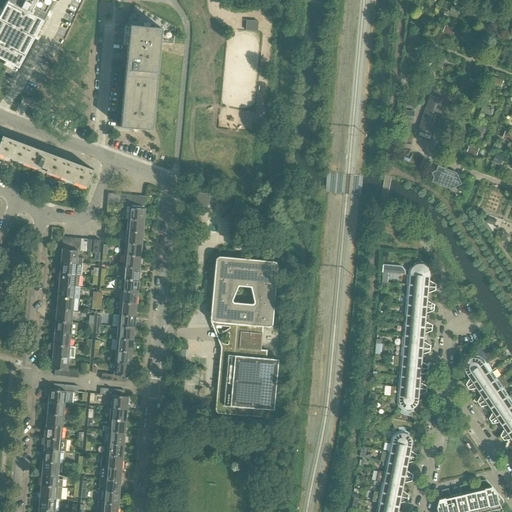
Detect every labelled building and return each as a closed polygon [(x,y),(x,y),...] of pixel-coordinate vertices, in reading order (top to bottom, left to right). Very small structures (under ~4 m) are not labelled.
[(8,0),(6,0),(0,13),(0,58),(17,68),(53,0),(9,0),(10,0),(8,0)] [(82,0),(64,40),(65,40),(84,0),(82,0)] [(451,12),(458,15),(461,9),(453,6),(451,12)] [(120,127),(138,129),(152,130),(154,106),(159,50),(161,28),(129,25),(120,127)] [(455,30),(446,27),(445,27),(444,27),(444,28),(445,28),(443,33),(452,36),(455,30)] [(500,60),(509,64),(511,58),(502,54),(500,60)] [(433,62),(439,64),(443,62),(444,59),(435,56),(433,62)] [(492,84),(494,85),(501,87),(503,81),(494,78),(493,81),(492,84)] [(418,131),(433,136),(446,101),(431,95),(418,131)] [(22,98),(20,105),(25,108),(28,100),(22,98)] [(411,107),(416,111),(422,104),(417,100),(411,107)] [(493,110),(493,109),(484,106),(482,112),(491,115),(492,111),(493,112),(494,110),(493,110)] [(404,120),(414,121),(415,113),(404,112),(404,120)] [(487,127),(478,123),(475,129),(486,133),(486,131),(485,131),(487,127)] [(511,134),(504,132),(502,138),(511,141),(511,134)] [(0,154),(16,161),(22,144),(2,136),(0,139),(0,154)] [(16,161),(22,163),(29,146),(22,144),(16,161)] [(22,163),(29,166),(35,149),(29,146),(22,163)] [(467,152),(477,155),(479,149),(470,146),(467,152)] [(36,168),(37,166),(43,151),(35,149),(29,166),(36,168)] [(37,166),(46,169),(51,155),(43,151),(37,166)] [(45,171),(52,174),(58,157),(51,155),(46,169),(45,171)] [(52,174),(59,177),(65,160),(58,157),(52,174)] [(59,177),(66,179),(72,163),(65,160),(59,177)] [(72,163),(66,179),(86,187),(93,170),(92,170),(72,163)] [(432,173),(434,178),(432,182),(451,189),(457,186),(460,179),(457,173),(438,166),(437,171),(432,173)] [(209,194),(194,192),(192,205),(193,205),(208,206),(209,195),(209,194)] [(123,219),(127,219),(128,219),(144,220),(144,216),(145,209),(145,208),(138,208),(132,207),(129,207),(124,207),(123,219)] [(128,219),(127,219),(126,231),(142,232),(143,225),(144,225),(144,220),(128,219)] [(126,231),(125,242),(142,244),(142,240),(142,232),(126,231)] [(92,252),(95,252),(99,253),(100,240),(93,240),(92,252)] [(125,248),(124,255),(140,256),(141,249),(142,244),(125,242),(125,243),(118,242),(118,248),(125,248)] [(61,257),(60,261),(82,263),(82,258),(77,258),(78,251),(74,250),(67,250),(61,249),(61,250),(62,250),(61,257)] [(124,255),(123,266),(140,268),(140,264),(139,264),(140,256),(124,255)] [(214,271),(213,288),(211,307),(210,312),(210,317),(210,318),(210,319),(210,320),(211,320),(211,321),(212,321),(212,322),(213,322),(214,322),(233,324),(231,347),(224,346),(223,346),(222,347),(221,348),(221,349),(220,350),(217,388),(216,396),(216,399),(215,407),(215,409),(215,410),(215,411),(216,412),(217,413),(218,413),(221,414),(260,417),(261,409),(267,409),(272,410),(273,410),(278,360),(266,359),(267,350),(261,350),(263,327),(268,327),(269,327),(270,326),(271,326),(271,325),(272,325),(272,324),(272,323),(275,293),(277,266),(277,265),(277,264),(276,263),(275,262),(274,262),(270,261),(221,257),(220,257),(219,257),(218,257),(217,257),(216,258),(216,259),(215,259),(215,260),(215,261),(215,266),(214,271)] [(61,266),(60,273),(79,275),(80,275),(82,263),(60,261),(60,266),(61,266)] [(409,273),(408,275),(430,277),(430,274),(430,273),(430,272),(430,270),(429,269),(429,268),(428,267),(427,267),(427,264),(426,263),(425,263),(424,262),(422,262),(421,262),(420,262),(418,262),(417,263),(415,263),(414,264),(413,265),(412,265),(411,267),(410,268),(410,269),(409,270),(409,272),(409,273)] [(123,273),(122,279),(138,280),(139,273),(140,268),(123,266),(118,266),(117,273),(123,273)] [(58,281),(58,285),(78,287),(79,275),(60,273),(59,281),(58,281)] [(408,275),(408,285),(436,288),(436,284),(430,281),(430,277),(408,275)] [(122,279),(121,291),(138,292),(138,288),(137,288),(138,280),(122,279)] [(58,290),(58,297),(73,299),(78,299),(80,287),(78,287),(58,285),(58,290)] [(408,285),(407,295),(428,297),(429,293),(436,291),(436,288),(408,285)] [(121,291),(120,303),(136,304),(137,297),(138,292),(121,291)] [(407,295),(406,305),(434,308),(435,305),(428,301),(428,297),(407,295)] [(56,304),(56,309),(72,310),(73,299),(58,297),(57,305),(56,304)] [(120,303),(119,314),(136,315),(136,312),(135,311),(136,304),(120,303)] [(406,305),(405,315),(426,317),(427,313),(434,311),(434,308),(406,305)] [(56,313),(55,321),(71,322),(72,310),(56,309),(55,313),(56,313)] [(119,314),(118,326),(134,328),(135,320),(136,315),(119,314)] [(405,315),(404,326),(433,328),(433,325),(426,321),(426,317),(405,315)] [(210,319),(210,318),(210,320),(210,321),(210,322),(219,344),(220,347),(220,350),(221,349),(221,348),(222,347),(223,346),(224,346),(231,347),(233,324),(214,322),(213,322),(212,322),(212,321),(211,321),(211,320),(210,320),(210,319)] [(54,328),(53,332),(70,334),(76,335),(77,322),(71,322),(55,321),(54,328)] [(118,326),(117,338),(133,340),(134,336),(133,336),(134,328),(118,326)] [(404,326),(403,336),(425,338),(425,334),(432,331),(433,328),(404,326)] [(54,337),(53,345),(69,346),(70,334),(53,332),(53,337),(54,337)] [(403,336),(402,346),(431,349),(431,346),(424,342),(425,338),(403,336)] [(117,338),(116,350),(132,352),(132,344),(133,344),(133,340),(117,338)] [(52,352),(51,356),(68,358),(69,346),(53,345),(52,352)] [(402,346),(401,356),(423,358),(423,354),(430,352),(431,349),(402,346)] [(116,350),(115,362),(131,363),(131,359),(132,352),(116,350)] [(55,370),(67,371),(67,370),(68,358),(51,356),(51,361),(52,361),(51,369),(55,370)] [(394,366),(400,367),(429,369),(429,366),(423,362),(423,358),(401,356),(395,356),(394,366)] [(467,374),(468,375),(486,363),(485,361),(484,360),(483,359),(482,358),(481,358),(480,357),(479,356),(477,356),(476,356),(474,356),(473,356),(472,356),(470,357),(469,357),(468,358),(467,359),(466,360),(465,361),(464,362),(466,364),(465,366),(465,367),(465,368),(465,369),(465,370),(466,372),(466,373),(467,374)] [(115,362),(113,375),(126,376),(129,376),(130,376),(129,376),(130,368),(131,368),(131,363),(115,362)] [(466,385),(468,387),(492,371),(486,363),(468,375),(470,378),(466,385)] [(400,367),(399,377),(421,379),(421,375),(429,372),(429,369),(400,367)] [(477,389),(479,392),(497,380),(492,371),(468,387),(470,390),(477,389)] [(479,404),(503,388),(508,385),(502,376),(497,380),(479,392),(482,395),(478,402),(479,404)] [(399,377),(398,387),(427,390),(427,386),(421,382),(421,379),(399,377)] [(397,397),(419,399),(420,395),(427,393),(427,390),(398,387),(392,387),(391,397),(397,397)] [(489,405),(491,409),(509,397),(503,388),(479,404),(481,407),(489,405)] [(48,397),(47,402),(64,403),(64,399),(69,400),(70,394),(70,392),(65,391),(53,390),(49,390),(48,397)] [(111,403),(110,407),(127,409),(127,405),(127,398),(128,398),(128,397),(124,396),(111,395),(112,395),(106,395),(106,403),(111,403)] [(398,411),(391,419),(409,422),(410,416),(409,415),(410,412),(412,412),(413,412),(414,411),(414,408),(415,408),(416,407),(417,406),(418,405),(418,404),(419,403),(419,401),(419,400),(419,399),(397,397),(397,399),(397,400),(397,402),(398,403),(398,404),(399,406),(399,407),(400,408),(401,409),(402,410),(403,410),(401,413),(399,412),(398,411)] [(489,419),(491,421),(511,407),(511,400),(509,397),(491,409),(493,412),(489,419)] [(48,406),(47,414),(63,415),(64,403),(47,402),(47,406),(48,406)] [(110,407),(109,419),(125,421),(126,414),(127,414),(127,409),(110,407)] [(500,423),(502,426),(511,419),(511,407),(491,421),(493,424),(500,423)] [(46,421),(45,426),(62,427),(63,415),(47,414),(46,421)] [(102,431),(108,431),(125,433),(125,429),(125,428),(125,421),(109,419),(109,426),(103,426),(102,431)] [(391,441),(391,442),(412,447),(413,444),(413,443),(412,441),(412,440),(412,439),(411,438),(410,437),(410,436),(410,434),(409,433),(408,432),(406,431),(407,429),(408,429),(409,422),(391,419),(395,429),(397,429),(398,428),(399,432),(397,432),(396,433),(395,434),(394,435),(393,436),(392,437),(392,438),(391,440),(391,441)] [(501,436),(503,439),(511,432),(511,419),(502,426),(505,429),(501,436)] [(45,430),(45,438),(61,439),(62,427),(45,426),(45,430)] [(108,431),(107,443),(123,445),(124,437),(125,433),(108,431)] [(511,439),(511,432),(503,439),(504,441),(511,439)] [(44,445),(43,450),(60,451),(65,451),(65,452),(66,440),(61,439),(45,438),(44,445)] [(391,442),(389,453),(417,458),(417,455),(411,451),(412,447),(391,442)] [(107,443),(106,455),(123,457),(123,452),(122,452),(123,445),(107,443)] [(359,456),(362,457),(365,458),(368,449),(364,448),(362,447),(359,456)] [(43,462),(58,463),(64,464),(65,451),(60,451),(43,450),(43,454),(43,462)] [(381,461),(387,462),(408,467),(409,463),(416,461),(417,458),(389,453),(383,451),(381,461)] [(101,455),(100,467),(121,469),(122,461),(123,457),(106,455),(101,455)] [(41,469),(41,474),(57,475),(58,463),(43,462),(42,469),(41,469)] [(387,462),(385,473),(413,478),(413,475),(407,471),(408,467),(387,462)] [(121,469),(100,467),(99,478),(104,479),(121,480),(121,476),(120,476),(121,469)] [(385,473),(382,483),(404,487),(405,483),(412,481),(413,478),(385,473)] [(41,478),(40,486),(61,487),(62,480),(57,479),(57,475),(41,474),(41,478)] [(104,479),(103,491),(119,492),(119,485),(120,485),(121,480),(104,479)] [(482,489),(476,490),(481,511),(488,511),(492,511),(484,480),(480,481),(482,489)] [(486,480),(484,480),(492,511),(502,509),(501,505),(502,505),(503,504),(504,503),(504,502),(504,501),(503,500),(503,499),(486,480)] [(382,483),(380,493),(409,498),(409,495),(403,491),(404,487),(382,483)] [(468,484),(464,485),(470,511),(481,511),(476,490),(470,492),(468,484)] [(462,494),(456,495),(460,511),(470,511),(464,485),(460,486),(462,494)] [(39,493),(39,497),(61,499),(60,499),(61,487),(40,486),(40,493),(39,493)] [(449,489),(444,490),(449,511),(460,511),(456,495),(451,496),(449,489)] [(449,511),(444,490),(443,490),(437,511),(449,511)] [(97,502),(102,503),(118,504),(119,500),(118,500),(119,492),(103,491),(103,492),(98,491),(97,502)] [(373,501),(378,503),(400,507),(401,503),(408,501),(409,498),(380,493),(375,491),(373,501)] [(39,502),(38,510),(58,511),(58,504),(60,504),(61,499),(39,497),(38,502),(39,502)] [(102,503),(100,511),(117,511),(117,509),(118,509),(118,504),(102,503)] [(378,503),(376,511),(400,511),(399,511),(400,507),(378,503)]
